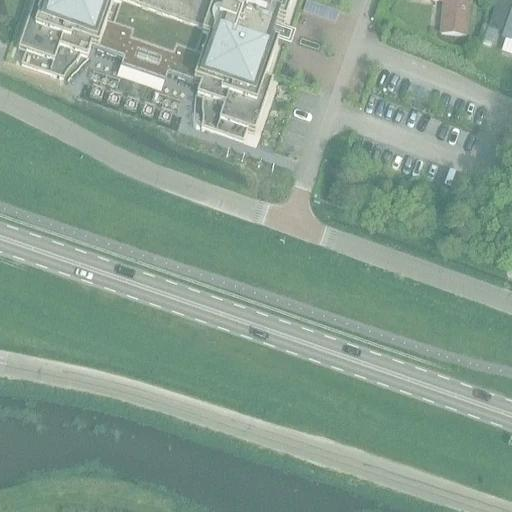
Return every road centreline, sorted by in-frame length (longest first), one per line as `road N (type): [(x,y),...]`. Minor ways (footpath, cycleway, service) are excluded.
road 1 (unclassified): [(511,302),(133,167),(0,98)]
road 2 (primary): [(511,417),(0,240)]
road 3 (tertiary): [(511,510),(319,445),(0,362)]
